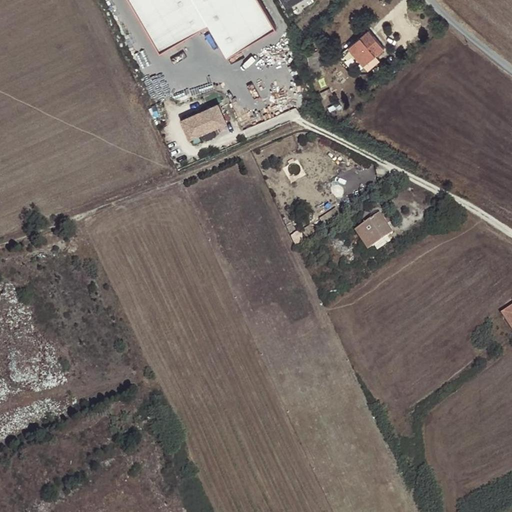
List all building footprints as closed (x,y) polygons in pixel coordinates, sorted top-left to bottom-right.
[(128,0),(160,54),(208,26),(227,58),(276,29),(259,0),(128,0)] [(279,0),(287,11),(303,0),(279,0)] [(369,30),(348,48),(363,66),(376,54),(384,48),(369,30)] [(363,66),(348,48),(341,54),(357,72),(363,66)] [(376,54),(363,66),(368,71),(381,60),(376,54)] [(218,105),(181,121),(189,140),(226,123),(218,105)] [(373,245),(386,236),(392,233),(380,214),(383,212),(377,203),(359,216),(364,224),(355,230),(367,249),(373,245)] [(390,242),(386,236),(373,245),(377,250),(390,242)] [(320,251),(316,244),(302,251),(306,259),(320,251)] [(511,305),(500,313),(511,329),(511,305)]
